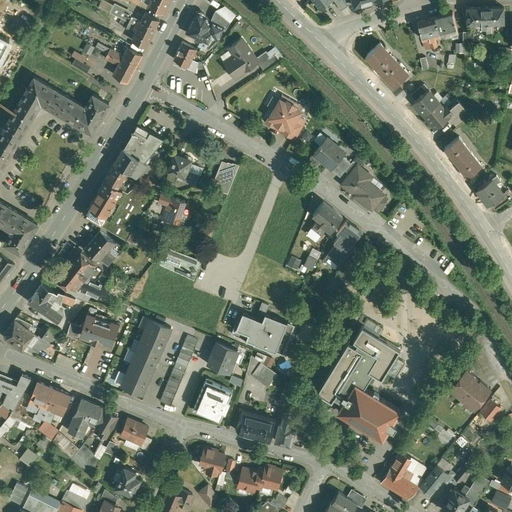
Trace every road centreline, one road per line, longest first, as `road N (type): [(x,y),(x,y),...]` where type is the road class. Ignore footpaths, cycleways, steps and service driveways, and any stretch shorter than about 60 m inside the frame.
road 1 (residential): [(511,363),(488,322),(437,270),(282,160)]
road 2 (secondary): [(141,84),(0,309)]
road 3 (residential): [(485,228),(410,130),(319,39)]
road 4 (residential): [(0,347),(179,422)]
road 5 (residential): [(282,160),(141,84)]
road 6 (residential): [(179,422),(321,462)]
road 7 (residential): [(282,160),(229,297)]
